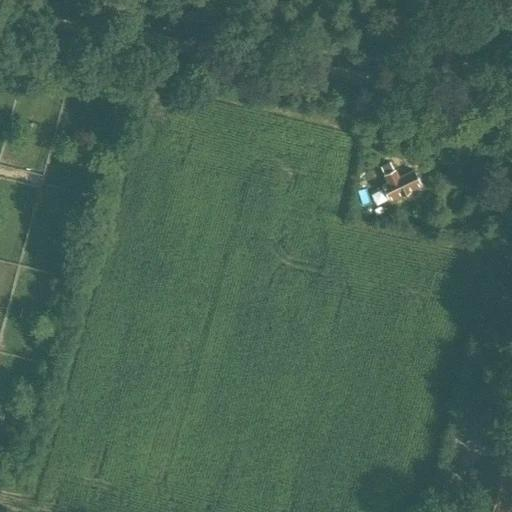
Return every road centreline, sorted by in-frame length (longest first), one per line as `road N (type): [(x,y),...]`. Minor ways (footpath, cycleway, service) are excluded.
road 1 (residential): [(511,92),(0,7)]
road 2 (track): [(511,70),(223,23),(133,0)]
road 3 (tertiary): [(446,511),(511,276)]
